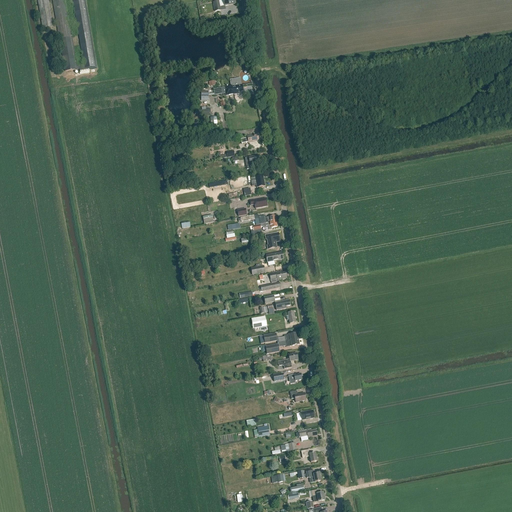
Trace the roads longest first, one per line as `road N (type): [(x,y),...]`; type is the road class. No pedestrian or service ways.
road 1 (unclassified): [(342,511),(244,0)]
road 2 (track): [(511,64),(459,112),(406,131),(356,119),(276,66)]
